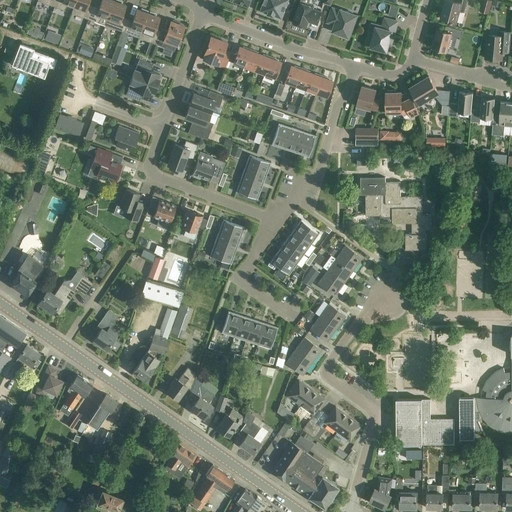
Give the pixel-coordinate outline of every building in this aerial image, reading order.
[(56,0),(55,7),(64,10),(68,4),(74,6),(76,0),(56,0)] [(71,13),(88,19),(93,7),(87,5),(88,0),(76,0),(74,6),(71,13)] [(101,0),(98,9),(93,7),(88,19),(98,22),(105,25),(107,18),(108,19),(114,0),(113,0),(101,0)] [(105,25),(122,31),(127,19),(121,17),(126,5),(121,3),(122,1),(118,0),(115,0),(115,1),(114,0),(108,19),(107,18),(105,25)] [(288,0),(265,0),(261,10),(269,12),(268,14),(274,16),(275,15),(282,17),(288,0)] [(300,0),(293,22),(307,27),(309,21),(318,24),(322,11),(313,8),(314,7),(308,5),(309,0),(300,0)] [(458,0),(457,0),(445,0),(441,18),(457,22),(460,11),(464,12),(467,0),(458,0)] [(340,10),(332,7),(327,22),(335,25),(333,31),(340,34),(340,36),(349,39),(358,15),(341,9),(340,10)] [(132,21),(127,19),(122,31),(139,38),(148,13),(147,12),(148,10),(142,8),(141,10),(137,9),(132,21)] [(390,8),(389,15),(397,17),(398,10),(390,8)] [(149,13),(148,13),(139,38),(151,42),(156,44),(160,32),(160,31),(155,29),(159,17),(155,15),(156,14),(150,11),(149,13)] [(391,44),(397,22),(385,18),(383,29),(377,27),(375,34),(370,32),(368,41),(373,42),(372,46),(386,50),(388,43),(391,44)] [(160,32),(156,44),(175,51),(184,26),(179,24),(180,22),(173,20),(172,22),(171,21),(166,34),(160,32)] [(438,28),(433,47),(447,51),(451,35),(461,38),(463,30),(446,25),(445,30),(438,28)] [(40,30),(29,26),(26,33),(41,38),(43,32),(39,31),(40,30)] [(488,34),(485,58),(502,59),(503,48),(509,49),(509,52),(510,52),(511,32),(499,30),(498,35),(488,34)] [(227,42),(228,39),(221,37),(221,39),(211,36),(204,53),(205,54),(203,58),(209,61),(217,64),(217,65),(225,68),(230,53),(224,50),(227,42)] [(125,44),(126,40),(119,38),(117,45),(123,47),(125,44)] [(57,58),(19,44),(14,60),(23,63),(22,67),(44,75),(48,66),(53,68),(57,58)] [(234,62),(244,66),(251,49),(246,47),(245,49),(239,47),(234,62)] [(92,52),(80,48),(79,53),(90,57),(92,52)] [(244,66),(254,70),(260,54),(255,52),(255,51),(251,49),(244,66)] [(254,70),(265,74),(271,56),(266,54),(265,56),(260,54),(254,70)] [(464,57),(455,55),(453,60),(462,63),(464,57)] [(271,56),(265,74),(262,81),(271,85),(274,77),(275,78),(281,62),(275,60),(276,58),(271,56)] [(135,69),(132,76),(157,86),(159,79),(158,78),(160,74),(147,70),(150,62),(139,58),(135,70),(135,69)] [(285,81),(295,85),(302,68),(297,66),(297,68),(291,66),(285,81)] [(295,85),(306,89),(312,73),(306,71),(307,70),(302,68),(295,85)] [(306,89),(316,93),(322,75),(318,73),(317,75),(312,73),(306,89)] [(322,75),(316,93),(327,97),(332,81),(327,79),(327,77),(322,75)] [(439,92),(429,75),(410,87),(420,104),(439,92)] [(157,86),(132,76),(130,83),(126,95),(137,99),(139,91),(152,96),(153,92),(154,92),(157,86)] [(236,88),(219,82),(217,89),(234,95),(236,88)] [(285,84),(279,83),(275,94),(281,96),(285,84)] [(378,110),(381,100),(374,98),(376,89),(362,86),(357,105),(371,109),(371,108),(378,110)] [(189,105),(210,113),(213,105),(219,107),(223,95),(209,90),(206,98),(194,93),(189,105)] [(254,93),(247,90),(245,97),(252,99),(254,93)] [(388,92),(387,92),(387,112),(402,112),(404,115),(409,112),(411,117),(419,113),(412,98),(402,102),(402,92),(396,92),(396,90),(388,90),(388,92)] [(459,111),(472,113),(472,108),(473,92),(460,91),(459,103),(450,103),(450,105),(449,115),(458,116),(459,111)] [(258,93),(255,100),(267,104),(270,97),(258,93)] [(481,109),(472,108),(472,113),(471,121),(480,122),(481,117),(493,118),(494,115),(495,97),(482,96),(481,109)] [(505,126),(511,126),(511,114),(511,102),(501,101),(501,102),(500,116),(494,115),(493,118),(492,134),(504,136),(505,126)] [(291,104),(288,110),(294,112),(296,106),(291,104)] [(210,113),(189,105),(185,117),(197,122),(196,127),(191,125),(188,132),(203,138),(206,130),(210,132),(213,122),(208,120),(210,113)] [(442,115),(449,115),(450,105),(443,105),(442,115)] [(300,107),(297,114),(305,117),(308,110),(300,107)] [(287,120),(289,116),(284,115),(272,111),(271,114),(283,119),(287,120)] [(317,115),(309,112),(307,117),(314,120),(317,115)] [(85,122),(76,119),(77,118),(69,115),(69,116),(60,113),(55,127),(79,136),(85,122)] [(132,129),(134,125),(119,119),(118,123),(132,129)] [(316,135),(278,123),(279,123),(272,144),(271,144),(309,157),(309,156),(315,136),(316,136),(316,135)] [(133,141),(136,141),(139,133),(119,125),(114,137),(118,138),(116,145),(130,151),(133,141)] [(436,138),(446,136),(444,125),(433,127),(436,138)] [(379,139),(379,128),(357,128),(357,138),(379,139)] [(88,130),(85,138),(91,140),(94,132),(88,130)] [(380,130),(380,139),(389,139),(390,130),(380,130)] [(207,140),(201,137),(198,145),(204,147),(207,140)] [(226,137),(223,145),(230,147),(233,140),(226,137)] [(183,147),(175,144),(167,164),(182,170),(186,156),(193,159),(198,145),(186,140),(183,147)] [(238,158),(241,149),(233,146),(230,155),(238,158)] [(0,165),(25,175),(31,160),(0,147),(0,165)] [(112,153),(98,148),(91,167),(88,175),(96,178),(97,175),(115,181),(116,179),(118,180),(123,168),(121,167),(121,164),(109,160),(112,153)] [(250,154),(249,154),(236,192),(237,191),(257,198),(257,199),(271,162),(270,162),(250,155),(250,154)] [(490,166),(505,167),(506,155),(491,154),(490,166)] [(192,174),(193,174),(194,174),(193,176),(200,178),(201,177),(209,180),(210,181),(213,172),(219,174),(223,162),(213,158),(211,164),(198,159),(198,158),(192,174)] [(43,175),(48,163),(40,160),(40,161),(35,172),(43,175)] [(227,174),(223,173),(218,185),(223,186),(227,174)] [(412,223),(412,234),(405,234),(406,249),(427,249),(427,234),(426,234),(426,229),(432,229),(431,214),(422,214),(422,196),(401,196),(401,182),(386,182),(386,177),(361,177),(361,194),(366,194),(366,215),(381,215),(381,216),(388,216),(388,213),(392,213),(392,223),(412,223)] [(126,208),(124,215),(138,220),(144,203),(143,204),(138,202),(137,201),(139,193),(126,188),(120,206),(126,208)] [(159,199),(152,197),(149,207),(155,210),(153,216),(159,218),(157,225),(167,229),(170,222),(176,205),(159,199)] [(97,203),(87,206),(86,211),(97,215),(97,203)] [(186,209),(185,210),(180,226),(186,228),(183,235),(194,239),(203,215),(186,209)] [(214,216),(210,214),(206,227),(210,228),(214,216)] [(224,219),(223,219),(209,256),(210,256),(223,260),(226,262),(227,262),(229,263),(231,263),(230,264),(231,264),(245,226),(244,226),(244,227),(224,219)] [(301,219),(293,230),(312,243),(319,233),(319,232),(318,233),(301,220),(301,219)] [(37,225),(29,225),(30,236),(38,235),(37,225)] [(304,254),(312,243),(293,230),(285,240),(304,254)] [(296,264),(304,254),(285,240),(278,251),(296,264)] [(154,252),(162,255),(165,248),(156,244),(154,252)] [(336,258),(353,270),(362,257),(345,245),(336,258)] [(327,252),(333,256),(337,251),(331,247),(327,252)] [(156,255),(144,249),(141,255),(153,261),(156,255)] [(296,264),(278,251),(270,262),(271,262),(288,274),(288,275),(296,264)] [(318,253),(313,260),(322,267),(327,259),(318,253)] [(34,258),(28,254),(18,268),(20,270),(11,284),(27,295),(36,281),(33,279),(43,264),(34,258)] [(148,277),(157,280),(164,260),(156,257),(148,277)] [(344,283),(353,270),(336,258),(327,271),(344,283)] [(51,260),(48,270),(55,273),(59,264),(51,260)] [(102,277),(110,264),(103,260),(95,273),(102,277)] [(344,283),(327,271),(318,283),(335,295),(344,283)] [(306,274),(302,280),(310,285),(314,279),(306,274)] [(54,295),(47,290),(44,294),(38,303),(53,313),(56,308),(61,311),(67,303),(74,293),(74,292),(76,289),(84,294),(92,283),(82,276),(79,282),(74,279),(65,281),(62,284),(54,295)] [(136,302),(175,313),(179,299),(141,288),(136,302)] [(329,303),(323,311),(319,316),(336,328),(345,315),(329,303)] [(181,304),(173,325),(185,330),(193,308),(181,304)] [(119,315),(109,308),(99,322),(103,326),(93,340),(107,349),(109,346),(116,351),(121,343),(114,339),(119,332),(111,326),(119,315)] [(221,332),(233,336),(240,314),(228,310),(228,311),(222,332),(221,331),(221,332)] [(303,316),(310,321),(315,314),(308,310),(303,316)] [(233,336),(246,340),(253,319),(240,314),(233,336)] [(0,370),(1,368),(2,369),(9,359),(11,356),(11,355),(16,349),(18,345),(17,345),(26,333),(0,315),(0,370)] [(327,341),(336,328),(319,316),(310,329),(327,341)] [(246,340),(258,344),(265,323),(253,319),(246,340)] [(278,327),(265,323),(258,344),(271,349),(271,348),(270,348),(277,327),(278,328),(278,327)] [(167,338),(169,332),(160,329),(156,327),(154,334),(153,333),(149,348),(150,349),(149,352),(148,351),(142,360),(141,360),(133,372),(145,380),(154,366),(162,353),(164,354),(169,338),(167,338)] [(296,332),(302,336),(305,332),(299,328),(296,332)] [(511,333),(511,334),(511,354),(511,371),(505,372),(504,367),(495,371),(486,380),(482,389),(487,390),(486,397),(460,398),(461,438),(475,438),(475,423),(483,417),(483,418),(490,425),(499,431),(509,433),(511,432),(511,333)] [(304,337),(295,350),(312,362),(321,349),(304,337)] [(40,353),(27,344),(21,352),(18,356),(19,356),(14,363),(20,368),(25,361),(32,365),(40,353)] [(303,375),(312,362),(295,350),(286,362),(303,375)] [(57,369),(48,365),(36,392),(45,396),(48,391),(56,394),(62,380),(54,376),(57,369)] [(274,368),(262,365),(260,373),(272,376),(274,368)] [(196,374),(187,367),(177,380),(175,378),(170,385),(171,386),(167,392),(178,400),(184,392),(187,388),(190,390),(189,391),(190,391),(196,374)] [(92,384),(78,374),(69,386),(74,389),(65,402),(73,408),(82,395),(84,397),(92,384)] [(287,396),(300,405),(311,389),(299,379),(287,396)] [(311,389),(300,405),(313,415),(325,398),(311,389)] [(199,397),(191,409),(204,418),(212,407),(207,403),(214,395),(207,390),(201,398),(199,397)] [(36,395),(29,392),(24,403),(31,406),(36,395)] [(117,401),(106,393),(97,406),(98,407),(90,418),(99,424),(107,412),(109,413),(117,401)] [(227,398),(220,396),(215,410),(222,412),(227,398)] [(422,398),(397,399),(397,443),(397,444),(455,443),(454,418),(431,418),(431,398),(422,399),(422,398)] [(348,415),(335,406),(324,422),(337,431),(348,415)] [(216,427),(229,436),(238,423),(240,424),(243,416),(232,408),(227,415),(226,414),(216,427)] [(75,409),(66,423),(73,428),(82,414),(75,409)] [(282,414),(289,419),(293,414),(286,409),(282,414)] [(260,442),(268,430),(262,426),(261,427),(258,425),(254,422),(257,418),(247,411),(242,421),(245,423),(238,434),(244,438),(240,444),(252,453),(258,444),(260,442)] [(337,431),(350,441),(362,425),(348,415),(337,431)] [(307,433),(315,423),(310,419),(308,421),(305,425),(302,429),(307,433)] [(307,433),(308,434),(313,437),(314,436),(321,427),(315,423),(307,433)] [(321,427),(314,436),(318,439),(325,430),(321,427)] [(112,433),(103,429),(90,462),(99,465),(108,444),(112,433)] [(301,433),(297,438),(308,449),(313,444),(301,433)] [(173,455),(165,468),(173,473),(181,461),(188,466),(197,453),(180,442),(172,454),(173,455)] [(324,463),(314,456),(292,442),(272,472),(308,496),(309,497),(324,507),(325,508),(325,507),(329,500),(330,500),(333,495),(338,487),(339,487),(321,475),(327,466),(323,463),(324,463)] [(0,457),(0,470),(6,473),(17,448),(6,443),(0,457)] [(344,460),(354,466),(357,453),(352,449),(348,454),(344,460)] [(407,449),(407,458),(422,458),(422,449),(407,449)] [(344,460),(348,454),(343,451),(340,456),(344,460)] [(213,464),(207,472),(206,474),(208,476),(196,494),(207,501),(216,487),(225,493),(229,487),(235,479),(213,464)] [(442,466),(442,474),(450,474),(450,466),(442,466)] [(396,487),(396,479),(393,478),(378,476),(377,486),(376,488),(375,488),(370,501),(378,505),(379,505),(383,507),(384,507),(386,508),(390,499),(392,496),(389,495),(391,492),(391,487),(396,487)] [(511,476),(503,476),(503,483),(503,493),(507,494),(507,508),(511,508),(511,476)] [(194,482),(187,478),(185,483),(192,487),(193,485),(194,482)] [(481,508),(498,508),(498,493),(487,492),(487,483),(476,482),(476,493),(481,493),(481,508)] [(427,508),(443,508),(444,493),(437,492),(437,485),(428,484),(427,508)] [(241,511),(245,507),(247,509),(256,496),(245,489),(236,501),(239,503),(231,511),(241,511)] [(99,497),(95,508),(96,510),(101,511),(107,511),(109,507),(118,510),(123,498),(121,497),(122,497),(121,494),(117,493),(115,494),(115,495),(102,490),(99,497)] [(417,508),(418,492),(401,492),(400,508),(408,508),(408,506),(417,506),(417,508)] [(17,500),(21,502),(25,495),(20,493),(17,500)] [(454,493),(454,507),(471,508),(472,494),(454,493)] [(264,511),(263,511),(264,510),(263,509),(268,503),(262,499),(257,496),(257,495),(256,496),(247,509),(250,511),(248,511),(264,511)] [(75,500),(69,511),(77,511),(81,503),(75,500)] [(36,511),(38,511),(46,511),(50,505),(40,501),(36,511)]
